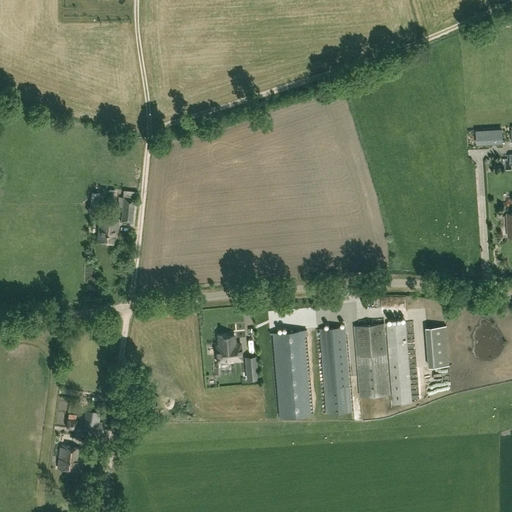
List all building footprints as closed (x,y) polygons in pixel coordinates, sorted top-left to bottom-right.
[(487,143),(499,142),(498,130),(474,132),(475,140),(486,139),(487,143)] [(89,207),(90,207),(99,208),(100,193),(91,191),(89,207)] [(122,220),(131,221),(134,198),(124,197),(122,220)] [(118,219),(99,217),(97,241),(113,243),(114,228),(117,228),(118,219)] [(387,323),(393,403),(411,402),(405,321),(387,323)] [(390,394),(387,353),(384,323),(355,326),(361,396),(390,394)] [(446,323),(426,325),(429,367),(449,365),(446,323)] [(320,328),(325,389),(327,413),(352,411),(345,326),(320,328)] [(300,336),(307,336),(306,330),(277,332),(284,417),(307,415),(300,336)] [(218,345),(216,345),(217,361),(242,359),(240,343),(235,343),(234,335),(226,336),(226,334),(217,335),(218,345)] [(211,343),(203,343),(204,352),(212,352),(211,343)] [(247,371),(254,370),(253,356),(246,357),(247,371)] [(86,410),(83,430),(103,434),(105,424),(99,423),(100,412),(86,410)] [(57,468),(78,471),(82,448),(61,445),(57,468)]
